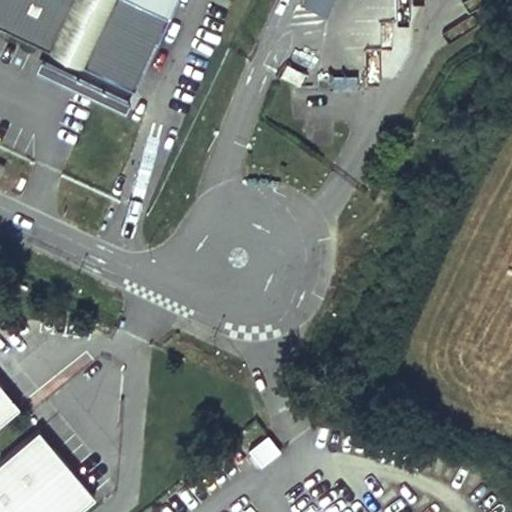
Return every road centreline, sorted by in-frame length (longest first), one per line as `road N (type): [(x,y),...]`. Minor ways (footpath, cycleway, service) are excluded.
road 1 (unknown): [(251,294),(303,242),(426,44)]
road 2 (residential): [(0,207),(160,275),(239,260)]
